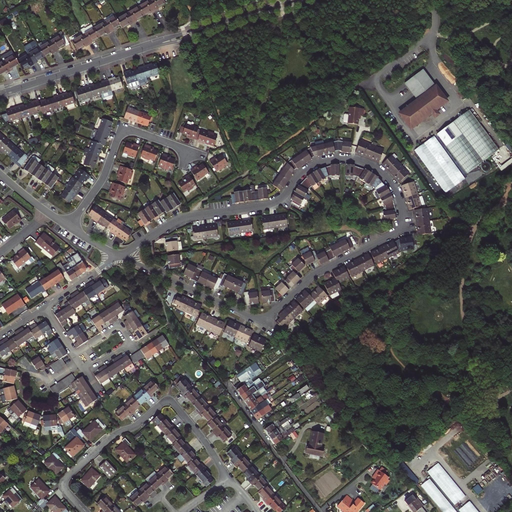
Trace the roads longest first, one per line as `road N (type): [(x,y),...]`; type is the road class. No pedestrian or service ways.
road 1 (residential): [(118,256),(251,317),(271,314),(312,275),(402,228),(397,193),(382,172),(358,159),(325,160),(300,173),(274,203),(182,217),(159,230)]
road 2 (residential): [(189,150),(121,132),(69,227)]
road 3 (residential): [(85,511),(64,481),(163,402)]
road 4 (residential): [(319,511),(223,382)]
road 5 (tertiary): [(0,94),(152,45)]
road 6 (tertiary): [(152,45),(305,0)]
road 7 (tertiary): [(288,0),(152,45)]
